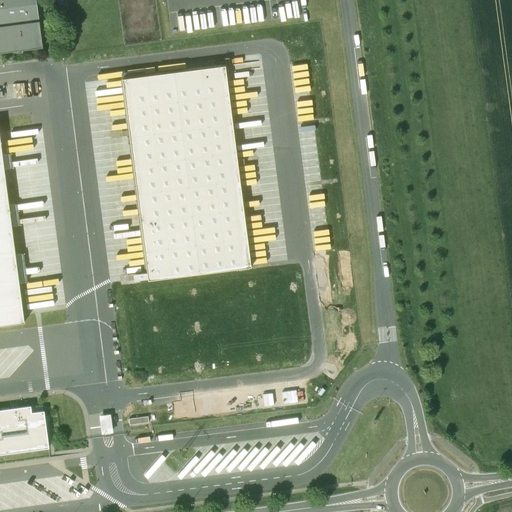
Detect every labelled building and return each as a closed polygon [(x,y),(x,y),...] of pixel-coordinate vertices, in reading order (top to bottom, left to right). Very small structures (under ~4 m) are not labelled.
[(0,0),(0,52),(42,47),(35,0),(0,0)] [(177,32),(269,19),(266,4),(175,17),(177,32)] [(208,67),(121,78),(147,279),(147,280),(250,267),(250,266),(251,266),(225,65),(216,66),(208,67)] [(0,325),(23,323),(0,145),(0,325)] [(30,406),(0,409),(0,454),(49,448),(44,411),(31,412),(30,406)] [(148,416),(129,419),(129,425),(148,422),(148,416)] [(108,417),(101,418),(103,431),(110,430),(108,417)]
